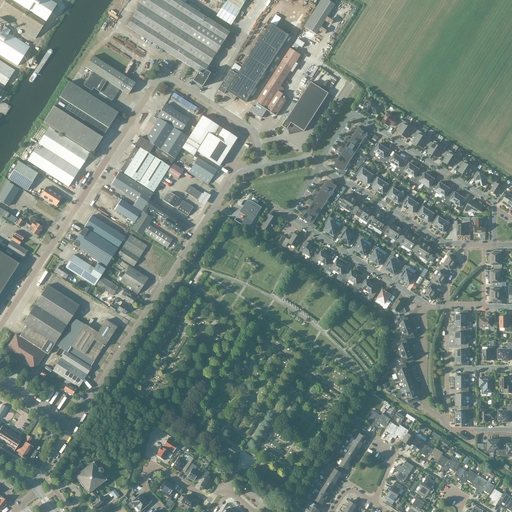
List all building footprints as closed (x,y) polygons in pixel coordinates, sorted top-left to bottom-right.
[(5,0),(0,8),(0,17),(34,39),(56,5),(48,0),(5,0)] [(143,0),(126,26),(197,72),(192,81),(201,87),(210,73),(205,70),(229,33),(178,0),(143,0)] [(227,0),(226,2),(240,10),(246,0),(227,0)] [(310,9),(313,4),(307,0),(303,6),(310,9)] [(328,0),(321,0),(304,26),(316,34),(318,31),(321,27),(325,21),(327,17),(336,5),(328,0)] [(238,73),(238,74),(225,94),(225,95),(234,101),(236,97),(246,103),(270,65),(289,35),(271,23),(252,53),(251,53),(242,68),(238,73)] [(2,30),(0,29),(0,55),(17,66),(29,48),(8,34),(10,31),(4,27),(3,29),(2,30)] [(298,39),(295,44),(302,48),(305,44),(298,39)] [(280,87),(293,68),(301,55),(290,48),(262,93),(256,101),(252,107),(249,113),(260,117),(260,118),(262,119),(268,113),(276,116),(286,101),(281,98),(283,94),(281,93),(284,89),(280,87)] [(133,86),(135,83),(93,56),(85,68),(92,72),(83,86),(91,91),(93,88),(112,100),(119,89),(127,94),(133,86)] [(5,85),(12,75),(15,70),(0,60),(0,87),(2,89),(5,85)] [(235,63),(232,69),(238,73),(242,68),(235,63)] [(309,79),(313,71),(306,68),(304,73),(306,74),(305,77),(309,79)] [(218,90),(225,94),(238,74),(231,70),(218,90)] [(318,86),(322,89),(327,83),(324,80),(318,86)] [(107,129),(109,125),(117,113),(69,82),(59,98),(53,107),(43,122),(92,153),(101,138),(107,128),(107,129)] [(304,131),(328,93),(311,82),(283,126),(288,129),(293,128),(294,133),(304,131)] [(164,90),(161,95),(168,99),(171,94),(164,90)] [(372,112),(377,115),(381,109),(376,106),(377,104),(370,100),(368,103),(365,101),(362,106),(365,107),(364,110),(370,115),(372,112)] [(166,105),(158,117),(181,132),(189,119),(166,105)] [(388,126),(390,124),(394,127),(398,121),(393,118),(394,118),(387,114),(382,122),(388,126)] [(202,116),(182,148),(194,155),(196,151),(197,150),(197,149),(208,132),(212,136),(218,127),(202,116)] [(135,148),(120,170),(124,172),(124,173),(153,192),(181,148),(188,137),(159,119),(145,140),(140,137),(135,145),(140,148),(139,150),(135,148)] [(400,134),(402,135),(409,124),(402,120),(397,127),(400,129),(398,133),(400,135),(400,134)] [(412,137),(415,131),(413,130),(414,128),(409,124),(402,135),(404,137),(406,139),(409,134),(412,137)] [(38,144),(79,170),(89,153),(49,127),(38,144)] [(197,150),(196,151),(219,166),(221,163),(237,138),(218,127),(212,136),(208,132),(197,149),(197,150)] [(351,130),(364,138),(367,134),(369,135),(371,133),(366,129),(364,132),(359,128),(357,131),(353,128),(351,130)] [(415,144),(417,145),(424,134),(417,129),(415,131),(412,137),(415,139),(413,143),(415,144)] [(353,138),(361,143),(364,138),(351,130),(350,132),(354,135),(353,138)] [(424,134),(417,145),(419,146),(419,147),(421,148),(424,144),(427,146),(431,141),(432,139),(424,134)] [(345,139),(358,148),(361,143),(353,138),(351,140),(347,137),(345,139)] [(347,147),(355,152),(358,148),(345,139),(345,140),(344,142),(348,145),(347,147)] [(433,155),(440,144),(434,141),(433,143),(431,141),(427,146),(431,148),(428,153),(430,154),(431,154),(433,155)] [(79,170),(38,144),(27,161),(68,187),(79,170)] [(379,155),(385,146),(379,144),(376,149),(373,148),(369,154),(374,157),(376,153),(379,155)] [(440,144),(433,155),(435,156),(434,157),(436,158),(439,154),(442,156),(446,151),(445,150),(446,148),(445,147),(440,144)] [(380,160),(384,163),(388,157),(386,156),(389,150),(389,151),(389,150),(385,146),(379,155),(382,157),(380,160)] [(339,149),(352,157),(355,152),(347,147),(345,150),(341,147),(339,149)] [(352,157),(339,149),(338,151),(342,154),(341,157),(349,162),(352,157)] [(446,163),(448,164),(455,154),(450,150),(448,152),(446,151),(442,156),(446,158),(443,162),(445,164),(446,163)] [(384,163),(384,164),(389,167),(391,163),(394,165),(400,156),(394,153),(394,154),(391,159),(388,157),(384,163)] [(460,157),(455,154),(448,164),(450,166),(449,166),(452,168),(454,164),(458,166),(461,161),(458,159),(460,157)] [(333,158),(346,167),(349,162),(341,157),(339,159),(335,156),(333,158)] [(400,156),(394,165),(397,167),(394,172),(399,175),(400,173),(403,167),(401,165),(404,160),(405,160),(400,156)] [(346,167),(333,158),(333,159),(332,160),(336,163),(335,166),(340,169),(338,172),(344,175),(345,173),(343,171),(346,167)] [(189,173),(207,184),(216,170),(198,159),(189,173)] [(461,161),(458,166),(461,168),(458,172),(461,173),(463,174),(470,163),(465,160),(463,162),(461,161)] [(19,162),(8,180),(26,191),(38,173),(19,162)] [(400,173),(404,176),(406,173),(409,175),(415,166),(409,163),(406,169),(403,167),(400,173)] [(470,163),(463,174),(465,175),(465,176),(467,177),(469,173),(473,175),(478,168),(470,163)] [(167,173),(177,179),(183,170),(173,164),(167,173)] [(360,181),(362,182),(368,172),(363,169),(364,168),(361,166),(356,175),(358,176),(357,178),(361,180),(360,181)] [(420,170),(415,166),(409,175),(412,176),(410,180),(415,183),(419,177),(416,175),(419,170),(420,170)] [(479,186),(480,185),(483,186),(484,184),(485,185),(487,182),(486,181),(487,179),(480,174),(481,173),(477,171),(472,178),(476,180),(475,182),(477,183),(477,184),(479,186)] [(144,188),(144,189),(119,172),(111,185),(136,201),(133,206),(141,212),(153,193),(144,188)] [(368,183),(371,185),(376,176),(373,174),(373,175),(368,172),(362,182),(363,183),(364,182),(367,184),(368,183)] [(421,178),(419,177),(415,183),(419,186),(421,183),(424,185),(430,175),(424,173),(425,173),(421,178)] [(430,175),(424,185),(427,187),(425,189),(430,192),(434,186),(431,185),(435,179),(435,180),(435,179),(430,175)] [(376,176),(371,185),(373,186),(373,187),(376,190),(375,191),(377,191),(383,182),(378,179),(379,178),(376,176)] [(490,191),(497,195),(499,192),(500,190),(502,187),(496,183),(498,179),(495,176),(490,183),(494,185),(490,191)] [(320,183),(333,191),(336,186),(338,188),(340,185),(335,182),(333,184),(328,181),(326,184),(321,181),(320,183)] [(383,182),(377,191),(378,192),(379,191),(383,194),(383,193),(386,194),(391,186),(389,184),(388,185),(383,182)] [(434,186),(430,192),(435,195),(436,193),(439,195),(440,194),(445,185),(440,182),(439,183),(440,183),(436,188),(434,186)] [(0,196),(0,200),(8,206),(18,189),(8,183),(0,196)] [(322,190),(330,196),(333,191),(320,183),(319,185),(323,188),(322,190)] [(439,195),(438,197),(445,202),(449,196),(446,194),(450,189),(445,185),(440,194),(439,195)] [(185,192),(197,200),(202,194),(189,186),(185,192)] [(391,200),(392,201),(398,192),(393,189),(394,187),(391,186),(386,194),(388,196),(388,197),(391,199),(391,200)] [(61,197),(46,187),(40,196),(55,206),(61,197)] [(314,192),(327,200),(330,196),(322,190),(320,193),(315,190),(314,192)] [(316,200),(324,205),(327,200),(314,192),(313,194),(317,197),(316,200)] [(399,202),(401,204),(407,195),(404,194),(403,195),(398,192),(392,201),(394,202),(394,201),(398,203),(399,202)] [(452,198),(449,196),(445,202),(450,205),(452,202),(455,204),(461,195),(455,192),(452,198)] [(501,203),(506,206),(511,198),(511,196),(511,194),(508,192),(506,195),(504,193),(500,199),(503,200),(501,203)] [(163,199),(162,200),(165,202),(173,208),(179,199),(170,193),(165,200),(163,199)] [(203,194),(197,204),(204,208),(210,198),(203,194)] [(340,205),(345,208),(352,198),(347,195),(347,194),(343,199),(341,198),(337,204),(340,206),(340,205)] [(409,197),(407,195),(401,204),(404,206),(403,207),(406,209),(406,210),(407,211),(413,201),(409,198),(409,197)] [(455,204),(454,204),(457,206),(456,209),(460,212),(464,206),(461,204),(465,199),(461,195),(455,204)] [(352,198),(345,208),(350,211),(349,212),(352,213),(356,207),(354,206),(357,201),(356,201),(352,198)] [(114,210),(134,223),(141,212),(120,199),(114,210)] [(324,205),(316,200),(314,202),(309,199),(308,202),(321,210),(324,205)] [(176,218),(149,200),(142,211),(147,215),(150,210),(164,219),(164,218),(166,219),(162,224),(164,226),(166,227),(167,227),(176,233),(177,231),(179,231),(180,229),(180,228),(181,226),(174,221),(176,218)] [(464,212),(481,212),(481,207),(471,200),(464,212)] [(193,208),(192,207),(183,201),(177,210),(187,217),(193,208)] [(246,203),(240,212),(247,216),(241,225),(248,229),(252,231),(261,216),(258,214),(262,208),(252,202),(252,201),(251,201),(250,201),(249,201),(248,201),(247,202),(246,202),(246,203)] [(413,201),(407,211),(409,212),(409,211),(413,213),(414,212),(416,214),(422,205),(419,203),(418,205),(413,201)] [(311,207),(310,209),(318,214),(321,210),(308,202),(307,204),(311,207)] [(356,207),(352,213),(355,215),(356,215),(360,218),(367,207),(362,204),(359,209),(356,207)] [(421,220),(422,221),(428,211),(424,208),(425,207),(422,205),(416,214),(419,215),(418,216),(422,219),(421,220)] [(0,213),(14,223),(17,218),(0,207),(0,213)] [(367,207),(360,218),(365,221),(367,223),(371,217),(369,216),(372,210),(372,211),(367,207)] [(302,211),(315,219),(318,214),(310,209),(308,212),(304,209),(302,211)] [(315,219),(302,211),(301,213),(305,216),(303,219),(309,222),(307,224),(313,228),(314,225),(312,224),(315,219)] [(429,222),(431,223),(437,215),(434,213),(433,214),(428,211),(422,221),(424,222),(425,221),(428,223),(429,222)] [(148,224),(151,220),(152,218),(142,212),(131,229),(141,235),(143,233),(167,248),(172,240),(148,224)] [(269,214),(261,227),(270,233),(278,220),(269,214)] [(374,219),(371,217),(367,223),(370,225),(371,224),(375,227),(382,217),(377,214),(374,219)] [(436,229),(438,230),(444,221),(439,218),(440,217),(437,215),(431,223),(434,225),(433,226),(437,228),(436,229)] [(31,226),(39,231),(42,227),(37,224),(39,221),(32,216),(31,217),(30,217),(30,218),(30,220),(29,220),(29,221),(29,222),(32,224),(31,226)] [(84,227),(118,248),(125,237),(91,216),(84,227)] [(325,222),(323,225),(326,227),(324,231),(328,233),(329,233),(335,224),(331,221),(332,219),(329,217),(325,222)] [(380,231),(383,233),(386,227),(384,225),(387,220),(382,217),(375,227),(380,230),(380,231)] [(16,224),(20,227),(24,222),(19,219),(16,224)] [(485,233),(485,231),(486,230),(486,228),(485,227),(485,225),(482,225),(482,220),(475,220),(475,225),(474,225),(475,233),(485,233)] [(335,224),(329,233),(330,234),(329,234),(333,237),(338,230),(340,232),(344,226),(337,221),(335,224)] [(444,221),(438,230),(439,231),(440,230),(443,233),(444,231),(447,233),(452,224),(449,223),(448,224),(444,221)] [(452,224),(452,228),(457,228),(457,236),(465,236),(465,225),(457,225),(457,221),(454,221),(452,224)] [(386,227),(383,233),(385,235),(386,234),(391,237),(397,227),(392,224),(393,224),(392,223),(389,228),(386,227)] [(39,231),(31,226),(28,230),(30,231),(37,236),(39,231)] [(347,228),(344,226),(340,232),(343,234),(339,241),(343,243),(343,242),(344,243),(350,233),(346,231),(347,228)] [(402,230),(397,227),(391,237),(395,240),(395,241),(398,243),(402,237),(399,235),(402,230)] [(72,245),(106,266),(117,249),(83,228),(72,245)] [(369,233),(374,236),(378,232),(372,228),(369,233)] [(11,239),(19,244),(24,236),(16,231),(11,239)] [(355,236),(350,233),(344,243),(345,243),(344,244),(348,247),(353,240),(356,242),(359,236),(356,234),(355,236)] [(402,237),(398,243),(401,244),(406,247),(412,237),(408,233),(407,233),(404,238),(402,237)] [(282,235),(278,242),(286,247),(288,243),(295,247),(301,238),(294,234),(290,240),(282,235)] [(117,256),(134,266),(147,246),(130,235),(117,256)] [(359,236),(356,242),(358,243),(354,250),(358,253),(359,252),(365,243),(363,241),(364,238),(360,235),(359,236)] [(410,250),(413,252),(417,246),(414,245),(418,239),(417,239),(417,240),(412,237),(406,247),(411,250),(410,250)] [(22,258),(27,251),(11,240),(6,248),(14,253),(12,256),(20,261),(22,258)] [(300,250),(310,257),(315,249),(311,247),(312,245),(306,241),(300,250)] [(369,253),(374,246),(371,244),(370,246),(365,243),(359,252),(360,253),(360,254),(364,256),(367,252),(369,253)] [(417,246),(413,252),(416,254),(416,253),(421,256),(427,246),(423,243),(419,248),(417,246)] [(374,262),(380,253),(376,250),(378,248),(374,246),(369,253),(372,255),(369,260),(373,263),(374,262)] [(427,246),(421,256),(426,259),(425,260),(428,262),(432,256),(429,254),(433,249),(432,249),(427,246)] [(490,255),(490,259),(500,259),(500,255),(502,255),(502,250),(494,250),(494,253),(490,253),(490,255)] [(0,293),(19,264),(0,251),(0,293)] [(321,262),(326,254),(321,251),(318,256),(316,254),(312,260),(316,263),(319,260),(321,262)] [(446,260),(455,266),(457,262),(456,262),(457,260),(454,258),(455,256),(449,252),(447,256),(448,257),(446,260)] [(380,253),(374,262),(375,263),(375,264),(379,266),(380,264),(382,260),(385,262),(390,255),(389,255),(386,253),(385,256),(380,253)] [(322,267),(327,270),(331,264),(328,262),(331,258),(326,254),(321,262),(324,264),(322,267)] [(386,268),(384,270),(388,272),(389,271),(390,272),(396,262),(398,259),(393,257),(393,256),(390,254),(389,255),(390,255),(385,262),(388,264),(386,268)] [(65,268),(70,271),(94,286),(105,269),(96,264),(94,268),(73,255),(65,268)] [(494,265),(494,268),(502,268),(502,264),(500,264),(500,259),(490,259),(490,264),(490,265),(494,265)] [(442,263),(439,267),(446,271),(447,268),(451,270),(451,269),(452,270),(455,266),(446,260),(445,261),(444,264),(442,263)] [(327,270),(325,273),(330,275),(331,273),(334,270),(336,272),(341,264),(336,261),(333,265),(331,264),(327,270)] [(401,271),(405,265),(402,263),(400,262),(398,264),(396,262),(390,272),(390,273),(394,276),(398,269),(401,271)] [(341,264),(336,272),(339,273),(338,276),(342,279),(346,273),(344,272),(346,267),(341,264)] [(405,282),(411,272),(406,269),(408,267),(405,265),(401,271),(404,272),(399,279),(403,282),(404,281),(405,282)] [(64,269),(59,266),(55,272),(66,279),(70,273),(69,272),(70,271),(65,268),(64,269)] [(121,278),(120,281),(131,288),(130,289),(134,292),(135,290),(138,293),(147,278),(129,266),(123,275),(121,278)] [(438,272),(436,275),(445,281),(447,277),(446,277),(447,276),(444,274),(446,271),(439,267),(437,271),(438,272)] [(502,268),(494,268),(494,271),(490,271),(490,273),(490,277),(500,277),(500,273),(502,273),(502,268)] [(346,273),(342,279),(347,282),(347,281),(349,280),(352,281),(356,274),(351,271),(348,275),(346,273)] [(411,272),(405,282),(406,282),(405,283),(409,285),(413,279),(416,280),(420,274),(416,271),(413,274),(411,272)] [(361,277),(356,274),(352,281),(354,283),(353,287),(357,289),(361,283),(359,281),(361,277)] [(430,282),(436,286),(438,283),(441,285),(442,284),(442,285),(445,281),(436,275),(435,278),(434,279),(432,278),(430,282)] [(95,285),(112,295),(117,287),(101,276),(95,285)] [(502,277),(500,277),(490,277),(490,282),(490,283),(494,283),(494,286),(502,286),(502,277)] [(361,283),(357,289),(361,292),(364,289),(367,291),(372,283),(366,280),(364,285),(361,283)] [(430,282),(425,290),(435,296),(438,292),(437,292),(438,291),(434,289),(436,286),(430,282)] [(372,283),(367,291),(369,293),(368,296),(372,299),(376,293),(374,291),(377,287),(372,283)] [(36,303),(68,323),(79,306),(47,285),(36,303)] [(502,291),(502,286),(494,286),(494,289),(490,289),(490,291),(490,295),(500,295),(500,291),(502,291)] [(125,297),(124,299),(131,304),(135,298),(123,290),(121,294),(125,297)] [(388,294),(388,293),(385,292),(383,290),(377,299),(382,302),(380,305),(386,309),(391,302),(387,300),(390,295),(388,294)] [(435,296),(425,290),(426,291),(424,294),(422,293),(420,297),(426,301),(428,299),(431,301),(432,299),(433,300),(435,296)] [(500,295),(490,295),(490,300),(490,301),(494,301),(494,304),(502,304),(502,300),(500,300),(500,295)] [(398,312),(399,314),(406,312),(404,308),(404,309),(401,307),(403,303),(397,300),(392,308),(398,312)] [(26,325),(22,331),(51,349),(55,344),(68,323),(36,303),(23,323),(26,325)] [(111,304),(109,308),(114,312),(116,309),(120,312),(124,314),(128,309),(121,304),(119,307),(117,307),(111,304)] [(454,317),(454,321),(465,321),(465,318),(468,318),(468,312),(461,312),(461,315),(455,315),(455,317),(454,317)] [(399,316),(393,318),(395,323),(398,322),(399,325),(409,321),(407,316),(400,319),(399,316)] [(485,317),(485,318),(480,318),(480,327),(480,328),(481,329),(484,329),(485,328),(485,327),(489,327),(489,331),(495,331),(495,325),(492,325),(492,317),(485,317)] [(499,317),(499,328),(504,328),(504,332),(511,332),(511,325),(507,325),(507,317),(499,317)] [(97,332),(75,318),(57,346),(90,369),(91,367),(88,366),(101,345),(104,346),(116,327),(105,320),(97,332)] [(409,321),(399,325),(401,330),(410,327),(409,321)] [(461,327),(461,330),(468,330),(468,328),(468,324),(465,324),(465,321),(454,321),(454,325),(455,325),(455,327),(461,327)] [(402,333),(403,335),(412,332),(410,327),(401,330),(399,331),(399,333),(402,333)] [(455,334),(454,334),(454,339),(465,339),(465,336),(468,336),(468,330),(461,330),(461,333),(455,333),(455,334)] [(51,349),(22,331),(19,336),(16,334),(5,352),(10,355),(8,358),(16,363),(18,360),(19,361),(18,363),(26,368),(27,366),(34,370),(45,353),(48,355),(51,349)] [(412,332),(403,335),(405,340),(406,340),(414,337),(412,332)] [(465,342),(465,339),(454,339),(454,343),(455,343),(455,345),(461,345),(461,348),(468,348),(468,346),(468,342),(465,342)] [(405,340),(396,343),(398,348),(407,345),(406,340),(405,340)] [(511,342),(507,343),(507,349),(502,350),(502,348),(501,348),(499,348),(498,348),(498,350),(498,359),(502,359),(502,361),(509,361),(509,352),(511,351),(511,342)] [(407,345),(398,348),(400,353),(409,350),(407,345)] [(487,350),(482,350),(482,354),(481,354),(481,358),(482,358),(482,361),(490,361),(490,354),(493,354),(493,347),(487,347),(487,350)] [(468,354),(468,348),(461,348),(461,351),(455,351),(455,352),(454,352),(454,357),(465,357),(465,354),(468,354)] [(400,353),(398,354),(398,357),(401,356),(402,358),(411,355),(409,350),(400,353)] [(65,379),(73,384),(78,387),(90,369),(65,351),(53,371),(65,379)] [(402,358),(399,359),(401,364),(413,360),(411,355),(402,358)] [(465,357),(454,357),(454,361),(455,361),(455,363),(461,363),(461,366),(469,366),(468,360),(468,357),(465,357)] [(405,364),(396,368),(398,373),(407,369),(405,364)] [(398,373),(396,374),(397,379),(409,375),(407,369),(398,373)] [(454,378),(454,382),(465,382),(465,379),(469,379),(469,373),(461,373),(461,376),(455,376),(455,378),(454,378)] [(409,375),(397,379),(398,381),(401,380),(401,383),(411,380),(409,375)] [(492,392),(491,378),(479,378),(479,387),(480,387),(480,390),(481,390),(481,395),(487,395),(487,392),(492,392)] [(505,389),(505,393),(511,393),(511,386),(508,386),(508,378),(499,378),(499,389),(505,389)] [(67,384),(63,390),(72,395),(75,389),(71,387),(73,384),(65,379),(63,382),(67,384)] [(411,380),(401,383),(402,386),(400,386),(401,389),(403,388),(413,385),(411,380)] [(461,388),(461,391),(469,391),(469,385),(465,386),(465,382),(454,382),(454,387),(455,387),(455,388),(461,388)] [(413,385),(403,388),(405,393),(415,390),(413,385)] [(415,390),(405,393),(407,398),(416,395),(415,390)] [(469,397),(469,391),(461,391),(461,394),(455,394),(455,396),(454,396),(454,400),(465,400),(465,397),(469,397)] [(416,395),(407,398),(409,403),(406,404),(413,409),(415,406),(413,405),(412,402),(414,402),(414,403),(417,402),(417,401),(418,400),(416,395)] [(461,406),(461,409),(469,409),(469,407),(469,403),(465,403),(465,400),(454,400),(454,405),(455,405),(455,406),(461,406)] [(509,413),(511,412),(511,404),(510,404),(507,404),(507,411),(503,411),(503,410),(502,409),(499,409),(498,410),(498,411),(498,420),(502,420),(502,422),(510,422),(509,413)] [(454,414),(454,418),(465,418),(465,415),(469,415),(469,411),(469,409),(461,409),(461,412),(455,412),(455,414),(454,414)] [(374,426),(380,416),(372,411),(367,419),(372,423),(370,426),(373,428),(374,426)] [(494,419),(494,412),(487,412),(487,411),(480,411),(480,422),(487,422),(487,419),(494,419)] [(381,414),(380,416),(374,426),(376,428),(379,424),(385,427),(390,419),(381,414)] [(353,418),(350,423),(360,430),(363,425),(353,418)] [(465,418),(454,418),(454,423),(455,423),(455,424),(461,424),(461,427),(469,427),(469,421),(465,421),(465,418)] [(390,441),(392,438),(398,428),(390,423),(385,431),(390,434),(387,440),(390,441)] [(398,428),(392,438),(394,439),(397,435),(403,439),(406,433),(408,431),(400,426),(398,428)] [(357,429),(355,432),(359,435),(357,438),(363,442),(366,438),(363,436),(365,433),(358,429),(357,429)] [(8,439),(11,433),(7,430),(3,436),(8,439)] [(8,439),(13,442),(16,436),(11,433),(8,439)] [(406,433),(403,439),(401,441),(407,445),(404,449),(407,450),(409,448),(415,439),(406,433)] [(355,440),(353,443),(360,447),(363,442),(357,438),(353,435),(352,437),(355,440)] [(16,436),(13,442),(18,445),(21,440),(16,436)] [(28,444),(32,438),(28,436),(21,447),(20,447),(16,452),(18,454),(18,455),(25,459),(33,447),(28,444)] [(425,442),(416,437),(415,439),(409,448),(411,450),(414,446),(419,450),(425,442)] [(178,444),(168,438),(163,446),(165,448),(165,450),(168,452),(169,451),(173,453),(178,444)] [(4,445),(9,448),(13,442),(8,439),(4,445)] [(494,453),(494,450),(494,439),(490,439),(490,440),(488,440),(488,447),(484,447),(484,453),(494,453)] [(497,455),(503,455),(503,451),(503,447),(499,447),(499,440),(498,440),(498,439),(494,439),(494,450),(497,450),(497,455)] [(350,448),(357,453),(360,447),(353,443),(350,441),(348,443),(352,445),(350,448)] [(13,442),(9,448),(14,451),(18,445),(13,442)] [(223,442),(215,454),(231,464),(233,461),(235,462),(238,457),(236,456),(239,452),(223,442)] [(503,451),(503,455),(503,457),(511,456),(511,443),(508,443),(508,444),(506,444),(506,450),(503,451)] [(426,460),(433,450),(425,445),(419,453),(425,456),(423,460),(425,462),(426,460)] [(38,446),(30,459),(31,459),(29,461),(31,463),(33,461),(34,462),(38,456),(39,457),(41,454),(39,453),(42,449),(38,446)] [(347,453),(353,458),(357,453),(350,448),(346,446),(345,448),(349,450),(347,453)] [(158,450),(155,455),(163,461),(169,452),(168,452),(165,450),(160,447),(158,450)] [(437,461),(441,455),(442,453),(434,448),(433,450),(426,460),(429,461),(431,457),(437,461)] [(345,455),(343,459),(350,463),(353,458),(347,453),(343,451),(341,453),(345,455)] [(441,455),(437,461),(436,463),(442,467),(439,471),(442,472),(443,470),(449,461),(441,455)] [(193,458),(189,456),(185,462),(179,458),(172,467),(180,472),(182,469),(185,471),(193,458)] [(339,456),(338,458),(342,461),(339,465),(340,465),(339,467),(345,471),(349,464),(350,463),(343,459),(339,456)] [(449,461),(443,470),(446,472),(448,468),(454,472),(459,464),(450,459),(449,461)] [(98,486),(103,483),(106,480),(106,479),(110,476),(97,460),(94,462),(93,462),(80,471),(78,468),(73,472),(75,475),(74,476),(80,483),(76,486),(78,489),(82,486),(88,494),(89,493),(95,501),(88,506),(92,511),(100,504),(101,505),(103,504),(102,503),(103,502),(99,497),(98,498),(93,490),(96,488),(98,490),(100,488),(98,486)] [(396,467),(408,475),(413,467),(405,462),(402,468),(398,465),(396,467)] [(188,475),(187,477),(193,481),(199,473),(194,470),(196,467),(192,464),(185,474),(188,475)] [(332,474),(338,478),(343,471),(336,467),(335,469),(331,466),(330,468),(334,471),(332,474)] [(408,475),(396,467),(394,470),(398,473),(395,479),(403,484),(408,475)] [(460,484),(461,482),(467,472),(459,467),(454,475),(460,479),(457,482),(460,484)] [(467,472),(461,482),(464,483),(466,480),(472,483),(476,477),(477,475),(469,470),(467,472)] [(213,480),(207,476),(209,473),(206,471),(201,477),(204,479),(200,485),(207,490),(213,480)] [(330,476),(328,479),(335,483),(338,478),(332,474),(328,472),(327,474),(330,476)] [(427,477),(421,486),(432,492),(434,490),(431,488),(435,482),(430,479),(431,478),(428,476),(427,477)] [(325,484),(332,489),(335,483),(328,479),(325,477),(323,479),(327,481),(325,484)] [(476,477),(472,483),(470,486),(476,489),(474,493),(476,495),(478,493),(484,483),(476,477)] [(484,483),(478,493),(481,494),(483,491),(488,494),(494,486),(489,483),(490,481),(488,480),(487,482),(485,481),(484,483)] [(174,487),(165,481),(160,489),(165,492),(164,495),(170,499),(175,492),(172,490),(174,487)] [(324,486),(321,490),(328,494),(332,489),(325,484),(321,482),(320,484),(324,486)] [(387,489),(398,496),(403,488),(395,483),(391,488),(389,487),(387,489)] [(328,494),(321,490),(318,487),(316,485),(315,487),(317,489),(320,492),(318,495),(325,499),(328,494)] [(432,492),(421,486),(416,494),(424,499),(428,493),(431,495),(432,492)] [(388,493),(384,499),(387,501),(392,504),(394,502),(396,504),(399,499),(397,497),(398,496),(387,489),(386,492),(388,493)] [(496,504),(502,494),(494,489),(489,497),(494,501),(492,505),(495,506),(496,504)] [(111,493),(115,499),(119,496),(115,490),(111,493)] [(503,492),(502,494),(496,504),(498,506),(501,502),(507,506),(510,500),(511,498),(503,492)] [(314,494),(313,495),(317,497),(314,501),(321,505),(325,499),(318,495),(315,493),(314,494)] [(136,506),(145,499),(144,498),(144,499),(141,494),(135,499),(133,496),(128,500),(131,503),(132,502),(136,506)] [(181,496),(177,502),(180,504),(182,502),(191,508),(195,501),(191,498),(191,499),(185,495),(184,498),(181,496)] [(411,506),(419,511),(424,511),(421,509),(424,503),(416,498),(411,506)] [(145,499),(136,506),(139,511),(138,511),(143,511),(145,510),(143,508),(148,504),(145,499)] [(169,499),(165,505),(169,508),(174,502),(169,499)] [(346,506),(353,510),(356,507),(359,509),(360,507),(357,505),(356,506),(349,501),(346,506)] [(310,511),(319,511),(320,511),(316,509),(318,507),(311,502),(308,506),(312,508),(310,511)]
